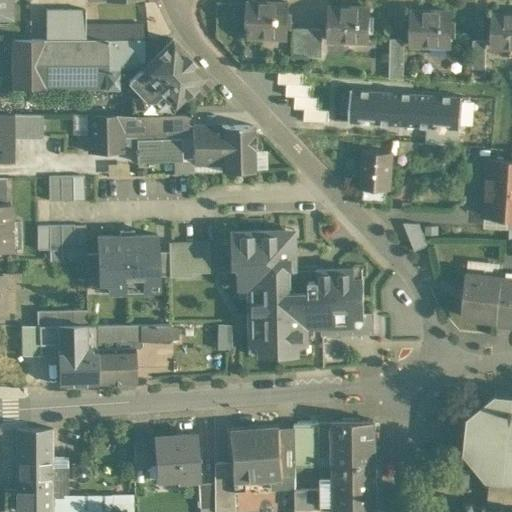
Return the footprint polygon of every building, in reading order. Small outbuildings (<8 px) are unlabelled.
[(9,0),(0,0),(0,15),(10,15),(9,0)] [(288,2),(247,1),(246,34),(287,36),(288,2)] [(370,6),(329,5),(328,39),(369,40),(370,6)] [(45,38),(85,38),(84,24),(85,9),(46,9),(45,38)] [(452,10),(411,9),(410,43),(451,44),(452,10)] [(511,12),(492,12),(491,45),(511,45),(511,12)] [(143,38),(144,23),(84,24),(85,38),(143,38)] [(309,27),(293,27),(292,55),(308,55),(309,27)] [(322,28),(309,27),(308,55),(321,56),(322,28)] [(45,38),(13,39),(14,85),(118,84),(118,65),(144,65),(143,38),(85,38),(45,38)] [(200,68),(172,38),(147,62),(169,85),(175,92),(178,89),(197,71),(200,68)] [(405,39),(392,38),(390,77),(403,78),(405,39)] [(485,40),(473,40),(472,75),(485,76),(485,40)] [(169,85),(147,62),(128,80),(145,99),(154,99),(169,85)] [(197,71),(178,89),(190,101),(209,83),(197,71)] [(390,77),(341,74),(341,84),(370,86),(402,88),(403,78),(390,77)] [(334,83),(304,82),(301,122),(331,124),(334,83)] [(341,84),(334,83),(331,124),(367,126),(370,86),(341,84)] [(173,113),(175,92),(169,85),(154,99),(145,99),(132,97),(131,114),(141,115),(173,113)] [(173,113),(141,115),(131,114),(120,113),(121,136),(136,135),(188,133),(187,112),(173,113)] [(13,114),(13,113),(0,113),(0,148),(14,148),(14,138),(13,114)] [(76,135),(89,135),(88,113),(76,114),(76,135)] [(120,113),(88,113),(89,135),(89,151),(121,151),(121,136),(120,113)] [(40,114),(13,114),(14,138),(40,138),(40,114)] [(254,125),(221,125),(193,125),(193,133),(193,159),(193,163),(221,163),(221,170),(255,169),(254,145),(254,125)] [(188,133),(136,135),(137,161),(167,160),(193,159),(193,133),(188,133)] [(417,140),(393,139),(392,150),(393,150),(393,152),(416,153),(417,140)] [(443,142),(417,140),(416,153),(415,164),(441,166),(443,142)] [(254,145),(255,169),(255,171),(269,171),(268,145),(254,145)] [(14,148),(0,148),(0,164),(14,164),(14,148)] [(392,150),(362,148),(359,186),(363,186),(362,198),(385,199),(386,188),(390,188),(393,152),(393,150),(392,150)] [(511,158),(511,159),(488,157),(486,185),(511,187),(511,158)] [(167,173),(194,173),(193,163),(193,159),(167,160),(167,173)] [(121,162),(96,163),(96,175),(122,174),(121,162)] [(222,172),(221,170),(221,163),(193,163),(194,173),(222,172)] [(84,175),(48,176),(49,200),(84,199),(84,175)] [(449,177),(448,199),(462,200),(464,178),(449,177)] [(511,187),(486,185),(484,213),(507,215),(511,215),(511,187)] [(0,201),(0,248),(10,248),(10,246),(3,247),(3,221),(10,221),(10,202),(6,202),(0,201)] [(484,213),(483,226),(506,227),(507,215),(484,213)] [(3,247),(10,246),(15,246),(15,221),(10,221),(3,221),(3,247)] [(419,221),(403,221),(414,249),(427,244),(419,221)] [(85,224),(49,224),(49,248),(85,248),(85,224)] [(307,294),(306,269),(296,269),(295,228),(229,230),(230,262),(240,260),(240,295),(250,295),(307,294)] [(157,233),(134,234),(134,230),(119,230),(119,234),(97,235),(97,253),(97,277),(98,291),(158,290),(158,275),(157,252),(157,233)] [(206,242),(169,243),(170,251),(169,251),(169,275),(190,274),(189,262),(207,261),(206,242)] [(85,248),(49,248),(49,260),(85,260),(85,259),(85,253),(85,248)] [(169,251),(157,252),(158,275),(169,275),(169,251)] [(97,253),(85,253),(85,259),(85,260),(86,277),(97,277),(97,253)] [(466,272),(502,276),(503,263),(467,259),(466,272)] [(306,269),(307,294),(363,293),(363,267),(317,268),(306,269)] [(502,276),(466,272),(461,314),(497,318),(502,276)] [(511,276),(502,276),(497,318),(497,322),(511,323),(511,276)] [(307,294),(250,295),(252,353),(308,352),(307,324),(322,324),(354,323),(354,313),(364,313),(363,293),(307,294)] [(16,295),(2,296),(2,311),(16,312),(16,295)] [(73,324),(73,309),(37,309),(37,324),(39,324),(58,324),(73,324)] [(364,313),(354,313),(354,323),(322,324),(322,333),(324,333),(324,329),(373,328),(373,312),(364,313)] [(140,323),(122,324),(123,341),(134,341),(140,340),(140,323)] [(168,323),(140,323),(140,340),(168,340),(168,327),(168,323)] [(230,324),(217,323),(217,348),(230,348),(230,324)] [(39,343),(39,324),(37,324),(22,324),(22,354),(40,354),(40,343),(39,343)] [(58,343),(58,324),(39,324),(39,343),(40,343),(58,343)] [(96,324),(73,324),(58,324),(58,343),(59,354),(59,383),(98,382),(97,348),(96,341),(96,324)] [(123,341),(122,324),(96,324),(96,341),(123,341)] [(177,340),(177,327),(168,327),(168,340),(177,340)] [(40,354),(59,354),(58,343),(40,343),(40,354)] [(134,346),(97,348),(98,382),(135,381),(134,346)] [(511,511),(511,393),(496,391),(468,414),(464,449),(487,477),(490,477),(487,505),(486,505),(486,504),(483,503),(482,507),(481,507),(480,509),(473,509),(474,504),(471,500),(466,500),(463,503),(463,508),(461,508),(461,511),(511,511)] [(376,420),(331,420),(332,464),(376,463),(376,420)] [(294,423),(294,447),(319,446),(319,422),(294,423)] [(294,423),(279,424),(282,475),(270,476),(271,489),(295,488),(294,464),(294,447),(294,423)] [(279,424),(228,428),(230,461),(232,479),(270,476),(282,475),(279,424)] [(52,427),(16,428),(16,461),(52,460),(52,453),(52,427)] [(196,433),(153,436),(153,439),(155,462),(156,478),(157,478),(157,472),(176,471),(177,479),(199,477),(196,433)] [(153,439),(133,440),(133,466),(150,464),(149,463),(155,462),(153,439)] [(319,464),(319,446),(294,447),(294,464),(319,464)] [(67,453),(52,453),(52,460),(52,495),(67,495),(67,453)] [(52,460),(16,461),(16,488),(15,511),(52,511),(52,495),(52,460)] [(230,461),(214,462),(214,482),(214,506),(214,511),(233,511),(232,479),(230,461)] [(376,463),(332,464),(332,487),(319,488),(295,488),(295,508),(318,508),(333,508),(332,509),(376,508),(376,463)] [(332,487),(332,464),(319,464),(319,488),(332,487)] [(214,482),(198,482),(198,506),(214,506),(214,482)] [(15,511),(16,488),(3,488),(2,511),(15,511)] [(67,495),(52,495),(52,511),(93,511),(129,511),(129,494),(67,495)]
